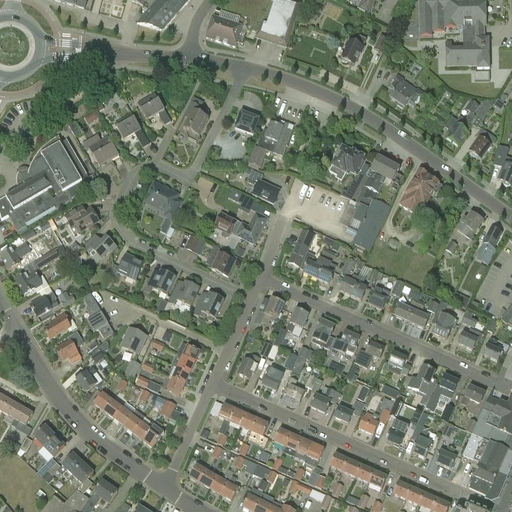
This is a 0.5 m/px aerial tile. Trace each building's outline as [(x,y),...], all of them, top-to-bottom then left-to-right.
[(52,0),(52,1),(75,7),(84,9),(87,0),(52,0)] [(165,30),(191,0),(158,0),(137,25),(161,31),(165,30)] [(256,39),(273,44),(287,49),(301,5),(285,0),(236,0),(236,1),(233,0),(231,0),(229,7),(225,6),(222,15),(215,13),(207,40),(235,49),(237,44),(243,45),(251,20),(261,23),(256,39)] [(368,15),(375,0),(356,0),(361,2),(357,10),(368,15)] [(477,70),(489,69),(488,38),(482,39),(481,26),(486,26),(485,0),(418,0),(419,37),(432,36),(432,32),(444,32),(444,28),(462,27),(463,49),(451,50),(451,43),(445,43),(445,67),(476,66),(477,70)] [(373,50),(382,54),(389,38),(381,34),(373,50)] [(362,48),(366,41),(359,38),(356,45),(349,42),(348,44),(347,43),(345,49),(346,49),(342,59),(341,59),(340,60),(354,66),(359,55),(361,56),(364,49),(362,48)] [(490,81),(490,70),(475,70),(475,81),(490,81)] [(413,109),(424,94),(417,90),(416,92),(402,82),(404,80),(397,76),(388,89),(394,93),(390,99),(404,109),(407,104),(413,109)] [(165,128),(172,124),(155,96),(138,106),(147,122),(158,116),(165,128)] [(474,115),(480,105),(471,100),(465,110),(474,115)] [(486,101),(476,116),(477,117),(483,121),(494,102),(486,101)] [(497,101),(493,107),(501,112),(505,106),(497,101)] [(183,129),(188,132),(187,135),(188,141),(197,145),(209,120),(198,115),(201,109),(190,104),(183,118),(188,120),(183,129)] [(84,119),(88,125),(100,119),(96,112),(84,119)] [(248,116),(242,114),(241,118),(238,117),(236,122),(239,123),(236,130),(253,137),(260,120),(258,119),(257,118),(256,117),(255,116),(253,115),(251,115),(250,115),(248,116)] [(143,150),(149,146),(132,117),(115,127),(124,142),(135,136),(143,150)] [(483,121),(477,117),(471,126),(473,127),(477,130),(483,121)] [(468,134),(472,129),(473,127),(471,126),(460,118),(457,122),(452,119),(445,129),(450,133),(446,138),(459,148),(468,134)] [(274,120),(273,125),(272,125),(269,133),(265,131),(258,149),(256,148),(249,165),(261,169),(267,153),(283,159),(294,127),(274,120)] [(76,138),(82,135),(75,124),(69,127),(76,138)] [(491,147),(495,140),(481,130),(476,137),(478,139),(469,152),(471,154),(469,155),(474,158),(475,157),(480,161),(485,154),(486,154),(491,147)] [(18,177),(17,180),(17,183),(17,186),(17,187),(18,188),(19,191),(0,202),(0,215),(2,223),(9,218),(14,227),(18,234),(100,186),(95,176),(89,179),(67,141),(63,144),(59,138),(52,143),(46,148),(45,148),(39,155),(36,159),(33,163),(30,172),(26,171),(19,175),(18,177)] [(100,170),(120,159),(109,139),(101,144),(98,138),(84,146),(87,152),(89,151),(100,170)] [(508,149),(498,147),(493,167),(502,168),(504,164),(505,161),(508,149)] [(370,168),(364,165),(366,160),(365,159),(366,158),(366,156),(362,154),(360,154),(359,156),(351,151),(350,153),(342,149),(340,149),(338,153),(338,155),(339,156),(330,173),(337,177),(336,179),(342,182),(346,174),(348,175),(349,173),(356,176),(347,193),(343,191),(339,197),(352,203),(370,168)] [(355,204),(359,206),(349,228),(358,233),(352,246),(370,254),(390,210),(381,206),(385,199),(385,198),(392,184),(393,184),(400,170),(379,159),(374,168),(373,168),(359,193),(360,194),(355,204)] [(511,161),(511,164),(505,161),(504,164),(502,168),(496,181),(502,184),(503,186),(507,188),(509,186),(510,187),(511,182),(511,161)] [(438,185),(438,184),(427,177),(427,176),(420,171),(399,205),(418,217),(424,206),(425,207),(433,193),(437,196),(442,187),(438,185)] [(274,206),(280,193),(261,184),(264,178),(252,173),(247,184),(257,188),(253,196),(274,206)] [(154,208),(167,214),(165,218),(172,221),(181,204),(175,201),(177,197),(163,190),(162,191),(154,187),(147,202),(155,206),(154,208)] [(235,193),(231,199),(239,203),(242,197),(235,193)] [(71,230),(76,227),(80,235),(100,224),(92,211),(82,216),(79,210),(65,219),(69,226),(69,227),(71,230)] [(241,224),(235,236),(256,247),(270,220),(257,214),(250,228),(241,224)] [(470,240),(482,222),(471,214),(463,226),(461,224),(456,231),(470,240)] [(215,229),(223,233),(221,236),(222,239),(225,240),(228,239),(230,236),(231,237),(232,234),(235,236),(241,224),(230,218),(230,220),(222,216),(215,229)] [(43,234),(51,229),(48,222),(39,227),(43,234)] [(412,244),(415,246),(412,251),(421,257),(424,251),(425,252),(435,233),(422,226),(412,244)] [(478,257),(489,262),(495,250),(493,249),(501,234),(490,229),(482,244),(479,250),(481,251),(478,257)] [(27,242),(37,237),(34,231),(24,237),(27,242)] [(305,269),(307,264),(308,263),(311,264),(315,257),(307,254),(314,237),(303,231),(299,240),(288,265),(304,272),(305,269)] [(199,241),(190,237),(184,250),(193,254),(199,241)] [(92,258),(96,254),(102,261),(109,254),(110,255),(117,249),(106,239),(101,244),(95,238),(84,250),(90,256),(92,259),(93,258),(92,258)] [(451,255),(457,247),(451,243),(445,251),(451,255)] [(9,272),(21,265),(24,271),(29,268),(28,267),(23,258),(31,253),(26,245),(13,252),(12,251),(1,258),(9,272)] [(246,254),(237,250),(234,257),(242,261),(246,254)] [(305,269),(304,272),(303,275),(317,281),(330,253),(324,250),(320,260),(319,260),(316,266),(311,264),(308,263),(307,264),(305,269)] [(25,298),(35,292),(37,295),(39,294),(40,295),(50,289),(43,277),(39,280),(35,274),(60,258),(55,251),(28,267),(29,268),(24,271),(27,276),(16,283),(25,298)] [(69,251),(68,251),(66,254),(70,261),(74,257),(69,251)] [(329,286),(337,268),(331,265),(335,255),(330,253),(317,281),(329,286)] [(228,279),(236,262),(219,255),(216,262),(212,260),(207,269),(228,279)] [(114,283),(118,274),(135,282),(143,265),(126,257),(120,269),(114,267),(108,280),(114,283)] [(78,274),(85,273),(85,267),(82,267),(82,258),(75,258),(75,269),(78,274)] [(349,277),(355,263),(347,260),(341,274),(349,277)] [(450,263),(443,260),(435,279),(442,281),(450,263)] [(373,285),(378,273),(372,271),(367,283),(373,285)] [(150,296),(153,290),(167,297),(175,279),(160,272),(157,279),(151,276),(144,293),(150,296)] [(339,293),(350,298),(359,277),(358,278),(353,276),(350,282),(345,280),(339,293)] [(367,290),(362,287),(365,280),(359,277),(350,298),(361,303),(367,290)] [(399,299),(405,286),(397,282),(391,296),(399,299)] [(168,304),(164,312),(168,313),(171,306),(174,307),(177,302),(191,309),(195,311),(197,305),(194,303),(200,291),(185,284),(182,291),(176,288),(168,304)] [(382,312),(387,301),(390,294),(377,288),(369,306),(382,312)] [(38,320),(52,312),(59,307),(55,301),(56,301),(50,289),(40,295),(43,301),(31,308),(38,320)] [(414,291),(410,299),(413,300),(418,302),(421,294),(417,293),(414,291)] [(464,309),(468,300),(455,294),(451,303),(464,309)] [(199,319),(201,314),(215,320),(224,302),(209,295),(206,302),(200,299),(197,305),(195,311),(192,316),(199,319)] [(64,310),(76,303),(73,298),(61,305),(64,310)] [(284,306),(272,300),(270,304),(264,301),(254,325),(249,336),(253,338),(258,327),(261,328),(262,324),(268,327),(271,319),(277,322),(284,306)] [(416,309),(417,309),(419,303),(418,302),(413,300),(410,306),(411,306),(416,309)] [(429,320),(421,316),(425,306),(419,303),(417,309),(415,313),(410,325),(424,331),(429,320)] [(435,316),(439,306),(436,305),(431,303),(428,309),(426,312),(429,313),(435,316)] [(441,303),(439,306),(435,316),(431,325),(436,327),(433,334),(447,341),(451,330),(454,331),(458,323),(443,316),(448,306),(441,303)] [(477,311),(480,306),(472,303),(470,307),(477,311)] [(89,315),(98,309),(96,305),(86,311),(89,315)] [(511,305),(501,321),(503,323),(507,326),(508,325),(511,327),(511,305)] [(395,318),(410,325),(415,313),(400,306),(395,318)] [(91,320),(101,314),(98,309),(89,315),(91,320)] [(296,311),(290,324),(289,324),(285,331),(292,335),(295,327),(302,330),(308,316),(296,311)] [(461,324),(474,330),(477,323),(471,320),(473,314),(467,311),(461,324)] [(49,325),(50,327),(44,331),(50,341),(68,331),(69,334),(77,329),(73,321),(70,323),(64,314),(55,320),(56,322),(49,325)] [(101,314),(91,320),(87,323),(93,334),(98,331),(103,340),(113,334),(101,314)] [(321,322),(316,332),(311,344),(329,352),(334,340),(330,339),(335,328),(321,322)] [(493,335),(497,324),(491,322),(486,332),(493,335)] [(138,357),(146,338),(129,330),(120,348),(138,357)] [(287,333),(280,330),(273,346),(280,349),(287,333)] [(473,352),(477,342),(479,343),(482,336),(470,330),(467,336),(463,334),(458,346),(473,352)] [(331,350),(329,355),(331,356),(337,358),(339,354),(345,357),(347,353),(354,356),(357,349),(356,349),(360,339),(346,333),(342,342),(336,339),(331,350)] [(248,336),(246,343),(252,346),(255,339),(248,336)] [(497,363),(502,353),(494,349),(497,342),(490,339),(487,346),(482,357),(497,363)] [(78,355),(77,354),(83,351),(80,346),(74,349),(71,344),(56,352),(63,362),(69,358),(70,360),(78,355)] [(267,360),(273,348),(265,344),(260,356),(267,360)] [(380,361),(385,350),(371,344),(366,354),(360,352),(354,365),(367,371),(373,358),(380,361)] [(177,356),(182,358),(181,359),(195,365),(200,354),(182,345),(177,356)] [(95,351),(90,347),(86,351),(90,355),(95,351)] [(301,348),(297,358),(310,363),(314,354),(301,348)] [(95,366),(104,360),(99,353),(91,359),(95,366)] [(125,353),(123,360),(130,362),(132,355),(125,353)] [(291,372),(297,358),(290,354),(283,368),(291,372)] [(407,360),(394,354),(389,365),(385,363),(382,371),(389,374),(389,373),(399,377),(400,375),(407,378),(412,367),(405,365),(407,360)] [(325,369),(331,356),(329,355),(327,359),(322,368),(325,369)] [(258,366),(261,360),(252,356),(249,362),(245,360),(238,376),(250,381),(253,374),(255,376),(259,367),(258,366)] [(195,365),(181,359),(176,369),(190,375),(195,365)] [(131,362),(125,375),(134,379),(140,366),(131,362)] [(145,364),(141,370),(146,372),(149,366),(145,364)] [(338,367),(331,364),(328,371),(335,374),(338,367)] [(152,375),(155,368),(149,366),(146,372),(152,375)] [(351,382),(354,376),(357,368),(353,366),(347,380),(351,382)] [(432,380),(435,373),(423,367),(417,381),(412,378),(407,389),(429,399),(437,382),(432,380)] [(76,381),(85,394),(95,387),(90,379),(97,374),(92,368),(85,373),(86,374),(76,381)] [(171,380),(185,386),(190,375),(176,369),(171,380)] [(276,393),(281,383),(284,376),(267,369),(264,376),(267,378),(262,387),(276,393)] [(312,392),(317,380),(310,377),(305,389),(312,392)] [(454,395),(459,383),(444,377),(440,387),(436,386),(432,398),(438,401),(443,390),(454,395)] [(138,378),(135,384),(147,389),(150,382),(138,378)] [(300,404),(305,393),(294,389),(297,382),(291,379),(288,387),(290,388),(286,398),(300,404)] [(185,386),(171,380),(166,391),(179,398),(185,386)] [(363,388),(361,393),(367,396),(370,391),(363,388)] [(480,406),(485,395),(470,388),(465,398),(463,398),(460,405),(466,408),(470,401),(480,406)] [(325,415),(330,404),(335,406),(340,395),(328,390),(323,400),(316,396),(311,408),(325,415)] [(399,393),(392,390),(389,397),(396,400),(399,393)] [(511,391),(511,395),(507,407),(488,398),(477,424),(472,436),(511,453),(511,391)] [(89,402),(92,397),(87,394),(84,398),(89,402)] [(0,412),(2,413),(9,401),(0,395),(0,412)] [(103,413),(112,403),(102,395),(94,406),(103,413)] [(389,418),(396,402),(390,400),(388,402),(384,400),(380,409),(384,411),(378,423),(385,426),(389,418)] [(14,420),(21,408),(9,401),(2,413),(14,420)] [(163,407),(173,412),(175,407),(166,402),(163,407)] [(400,414),(404,406),(396,402),(389,418),(397,421),(400,414)] [(113,421),(122,410),(112,403),(103,413),(113,421)] [(352,415),(354,416),(359,418),(365,407),(355,403),(353,407),(350,414),(339,409),(334,419),(348,425),(352,415)] [(126,404),(122,410),(113,421),(123,428),(131,418),(131,417),(135,411),(126,404)] [(447,424),(454,409),(447,405),(440,421),(447,424)] [(224,421),(218,435),(221,436),(221,435),(224,437),(226,432),(230,423),(235,411),(224,406),(223,407),(218,418),(224,421)] [(166,414),(164,418),(169,420),(173,412),(163,407),(161,412),(166,414)] [(16,430),(20,423),(26,427),(33,415),(21,408),(14,420),(11,427),(16,430)] [(235,411),(230,423),(240,428),(246,415),(235,411)] [(413,419),(419,422),(422,414),(423,414),(417,411),(413,419)] [(425,459),(430,448),(432,444),(425,441),(429,431),(423,429),(429,417),(422,414),(419,422),(411,441),(416,443),(411,453),(425,459)] [(246,415),(240,428),(251,433),(257,420),(246,415)] [(378,425),(376,423),(378,417),(374,415),(373,418),(367,415),(365,419),(364,418),(359,430),(373,436),(378,425)] [(132,436),(141,425),(131,418),(123,428),(132,436)] [(150,432),(154,427),(155,427),(154,426),(145,419),(141,425),(132,436),(142,443),(150,432)] [(257,420),(251,433),(263,438),(268,425),(257,420)] [(465,433),(472,436),(477,424),(470,421),(465,433)] [(154,427),(150,432),(142,443),(152,450),(160,439),(163,435),(159,432),(162,428),(157,424),(154,426),(155,427),(154,427)] [(400,448),(404,437),(397,434),(400,427),(394,425),(391,431),(386,442),(400,448)] [(449,440),(454,428),(447,425),(442,437),(449,440)] [(44,448),(55,437),(45,428),(34,439),(44,448)] [(285,448),(291,435),(280,430),(274,443),(285,448)] [(209,434),(203,431),(200,437),(206,440),(209,434)] [(296,453),(302,440),(291,435),(285,448),(296,453)] [(477,464),(480,457),(489,461),(486,468),(505,476),(511,457),(511,453),(472,436),(462,457),(477,464)] [(55,437),(44,448),(53,458),(64,447),(55,437)] [(20,451),(26,454),(33,443),(26,439),(21,449),(20,451)] [(219,440),(216,445),(223,448),(225,443),(219,440)] [(302,440),(296,453),(307,458),(313,445),(302,440)] [(13,445),(9,451),(17,456),(20,451),(21,449),(13,445)] [(316,469),(319,463),(324,450),(313,445),(307,458),(308,458),(305,464),(316,469)] [(450,471),(456,459),(452,457),(454,450),(448,448),(445,454),(441,452),(435,464),(450,471)] [(211,458),(218,461),(221,456),(214,453),(211,458)] [(72,476),(83,464),(73,455),(61,469),(56,464),(41,479),(46,484),(57,473),(62,477),(68,472),(72,476)] [(343,474),(348,461),(335,455),(330,468),(343,474)] [(480,457),(477,464),(479,465),(471,484),(469,490),(492,499),(496,498),(505,476),(486,468),(489,461),(480,457)] [(51,460),(37,475),(41,479),(56,464),(51,460)] [(242,466),(255,472),(258,467),(245,461),(242,465),(242,466)] [(356,479),(361,467),(348,461),(343,474),(356,479)] [(240,471),(242,466),(242,465),(236,462),(234,468),(240,471)] [(93,485),(88,481),(94,474),(83,464),(72,476),(83,485),(79,490),(84,495),(86,493),(88,490),(93,485)] [(272,470),(278,473),(281,467),(274,464),(272,470)] [(201,485),(208,473),(197,467),(190,479),(201,485)] [(262,481),(267,471),(258,467),(255,472),(253,477),(262,481)] [(368,485),(374,472),(361,467),(356,479),(368,485)] [(228,472),(223,481),(218,479),(211,491),(222,497),(229,485),(228,484),(233,475),(228,472)] [(374,472),(368,485),(381,491),(387,478),(374,472)] [(211,491),(218,479),(208,473),(201,485),(211,491)] [(294,480),(301,482),(303,477),(296,474),(294,480)] [(313,474),(308,485),(314,488),(319,477),(313,474)] [(321,491),(326,480),(319,477),(314,488),(321,491)] [(229,485),(222,497),(232,503),(239,491),(233,487),(237,480),(232,478),(229,485)] [(109,505),(117,493),(102,482),(94,494),(93,494),(89,500),(77,491),(64,505),(54,497),(42,511),(90,511),(95,505),(96,505),(100,499),(109,505)] [(297,490),(302,492),(304,487),(293,482),(291,487),(297,490)] [(264,493),(267,486),(261,483),(257,490),(264,493)] [(406,502),(411,489),(398,483),(392,496),(406,502)] [(341,493),(343,488),(337,485),(334,491),(341,493)] [(418,507),(424,495),(411,489),(406,502),(418,507)] [(249,496),(250,496),(243,509),(249,511),(255,511),(261,502),(260,502),(263,495),(252,490),(249,496)] [(322,503),(322,502),(325,496),(322,495),(318,493),(313,491),(312,490),(310,496),(309,498),(315,500),(322,503)] [(334,491),(332,496),(338,499),(341,493),(334,491)] [(429,511),(431,511),(437,500),(424,495),(418,507),(429,511)] [(325,496),(322,502),(329,505),(331,499),(325,496)] [(366,505),(369,499),(362,496),(360,502),(366,505)] [(437,500),(431,511),(447,511),(450,506),(437,500)] [(268,511),(271,507),(261,502),(255,511),(268,511)] [(322,502),(322,503),(320,508),(326,511),(329,505),(322,502)] [(360,502),(357,508),(364,511),(366,505),(360,502)] [(378,511),(382,506),(375,503),(370,511),(378,511)]
